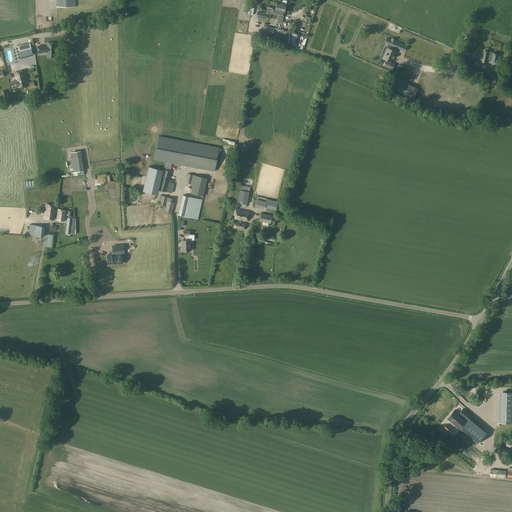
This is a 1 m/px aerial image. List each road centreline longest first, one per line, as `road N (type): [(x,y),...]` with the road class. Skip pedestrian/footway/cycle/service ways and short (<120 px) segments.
road 1 (unclassified): [(480,320),(288,286),(0,304)]
road 2 (unclassified): [(386,511),(403,424),(480,320)]
